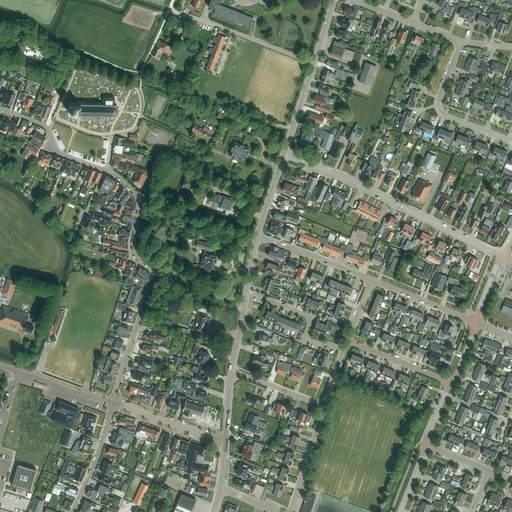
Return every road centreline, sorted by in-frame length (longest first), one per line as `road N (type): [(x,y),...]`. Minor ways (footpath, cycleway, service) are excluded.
road 1 (unclassified): [(502,255),(283,154)]
road 2 (residential): [(313,63),(169,10)]
road 3 (residential): [(511,141),(439,108),(461,41)]
road 4 (residential): [(112,402),(155,273)]
road 5 (residential): [(344,349),(307,339),(312,317),(246,291)]
road 6 (residential): [(106,170),(61,153),(45,127),(0,109)]
road 7 (residential): [(155,273),(136,255),(138,198),(106,170)]
road 8 (residential): [(371,279),(256,236)]
